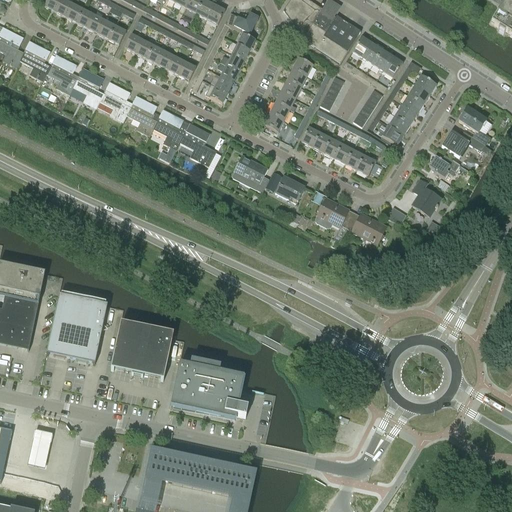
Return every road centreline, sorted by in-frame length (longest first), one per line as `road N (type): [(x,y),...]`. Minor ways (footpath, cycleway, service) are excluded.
road 1 (residential): [(462,72),(376,198),(228,128)]
road 2 (secondary): [(399,348),(207,252),(152,235)]
road 3 (secondary): [(152,235),(388,365)]
road 4 (unclassified): [(355,472),(92,417)]
road 5 (residential): [(228,128),(32,26),(22,14),(24,0)]
road 6 (secondary): [(152,235),(0,161)]
road 7 (residential): [(228,128),(277,30),(264,0)]
road 8 (tertiary): [(462,72),(351,0)]
